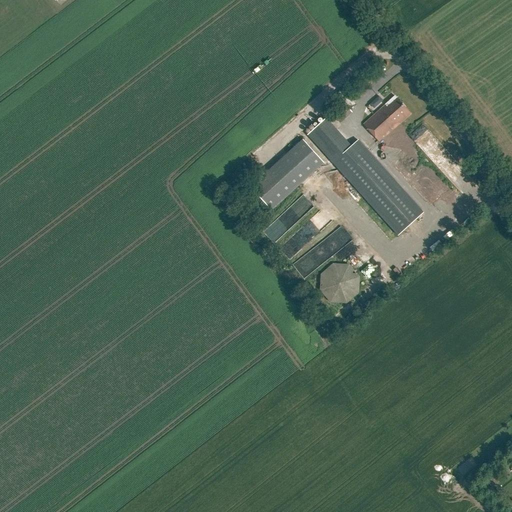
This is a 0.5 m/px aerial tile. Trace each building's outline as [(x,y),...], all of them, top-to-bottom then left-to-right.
[(392,131),(412,114),(396,96),(386,104),(387,106),(365,125),(380,141),(387,135),(395,145),(406,135),(400,128),(394,134),(392,131)] [(374,107),(382,100),(379,97),(371,104),(374,107)] [(344,101),(331,112),(340,122),(352,111),(344,101)] [(325,120),(308,135),(398,235),(423,213),(358,140),(350,148),(325,120)] [(413,139),(418,135),(420,137),(424,133),(430,140),(433,137),(423,125),(410,136),(413,139)] [(272,209),(324,162),(303,139),(251,187),(272,209)] [(302,195),(263,232),(274,244),(313,206),(302,195)] [(333,263),(321,273),(320,290),(330,302),(346,302),(358,292),(360,275),(350,264),(333,263)]
